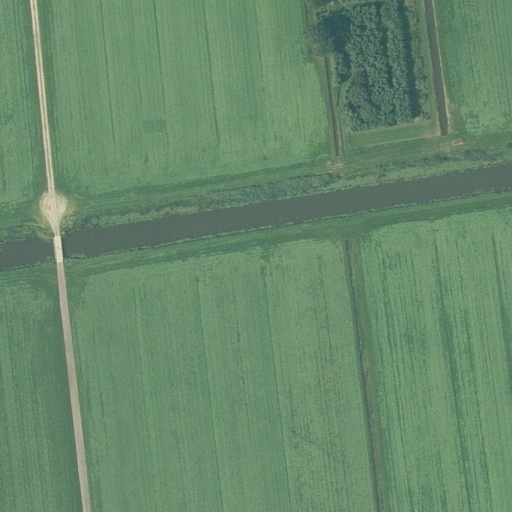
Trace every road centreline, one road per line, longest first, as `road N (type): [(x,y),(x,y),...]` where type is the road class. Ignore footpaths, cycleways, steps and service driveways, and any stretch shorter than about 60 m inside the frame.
road 1 (track): [(511,133),(350,160),(341,43),(359,8),(394,0)]
road 2 (track): [(350,160),(36,212)]
